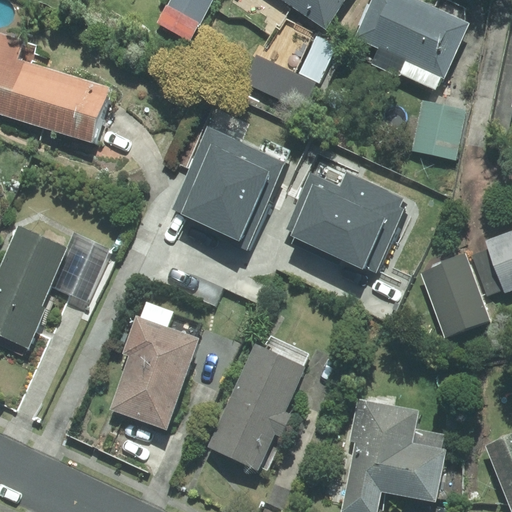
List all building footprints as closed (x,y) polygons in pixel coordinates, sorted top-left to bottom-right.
[(193,43),(213,0),(172,0),(159,26),(193,43)] [(281,0),(326,30),(345,0),(281,0)] [(446,79),(471,23),(419,0),(372,0),(355,38),(406,61),(400,74),(438,91),(443,78),(446,79)] [(0,117),(98,147),(115,92),(25,64),(31,46),(0,36),(0,117)] [(300,75),(323,86),(343,49),(318,38),(300,75)] [(458,161),(468,111),(423,102),(413,152),(458,161)] [(372,178),(319,155),(299,201),(305,204),(282,258),(329,278),(358,211),(372,217),(385,188),(370,182),(372,178)] [(0,273),(0,336),(28,350),(47,309),(42,307),(69,249),(22,227),(0,273)] [(505,292),(511,289),(511,230),(485,241),(505,292)] [(489,322),(465,253),(440,262),(443,268),(423,275),(445,337),(489,322)] [(201,339),(139,317),(126,354),(132,356),(112,410),(168,431),(201,339)] [(283,436),(301,396),(295,393),(307,366),(257,343),(210,449),(260,472),(277,433),(283,436)] [(378,511),(382,491),(437,503),(447,450),(358,433),(342,511),(378,511)] [(511,511),(511,436),(485,447),(510,511),(511,511)]
